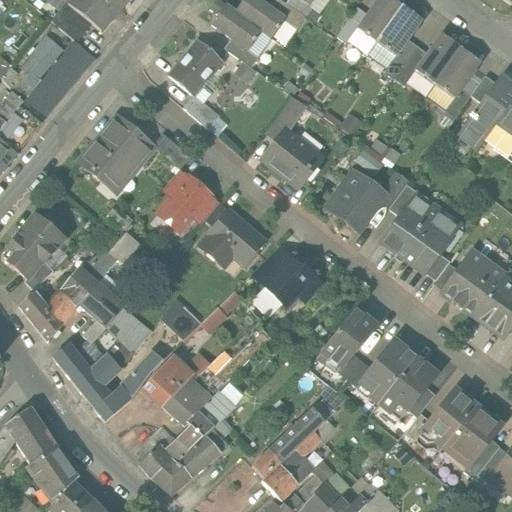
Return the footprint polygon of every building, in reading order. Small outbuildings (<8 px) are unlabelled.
[(117,13),(100,0),(71,0),(66,7),(72,11),(90,26),(100,34),(117,13)] [(127,0),(100,0),(117,13),(127,0)] [(269,10),(255,0),(244,0),(235,14),(260,32),(270,39),(275,31),(276,32),(279,29),(278,28),(283,21),(283,20),(269,10)] [(304,20),(277,0),(269,10),(283,20),(283,21),(296,31),(304,20)] [(377,0),(366,16),(347,42),(367,56),(376,44),(401,8),(390,0),(377,0)] [(235,14),(216,1),(209,11),(218,17),(211,27),(246,52),(251,44),(252,44),(254,42),(253,41),(260,32),(235,14)] [(401,8),(376,44),(395,58),(407,42),(421,22),(401,8)] [(356,9),(335,38),(345,45),(347,42),(366,16),(356,9)] [(72,11),(57,30),(73,43),(75,45),(90,26),(72,11)] [(460,50),(440,36),(426,55),(415,72),(434,86),(460,50)] [(395,58),(383,74),(393,81),(416,48),(407,42),(395,58)] [(22,105),(14,115),(0,132),(0,143),(10,152),(29,128),(30,117),(65,73),(69,68),(78,57),(83,51),(75,45),(73,43),(22,105)] [(221,65),(196,44),(168,78),(192,99),(221,65)] [(416,48),(393,81),(403,88),(415,72),(426,55),(416,48)] [(479,64),(460,50),(434,86),(453,100),(479,64)] [(78,57),(69,68),(72,71),(81,60),(78,57)] [(72,71),(69,68),(65,73),(75,82),(79,77),(72,71)] [(511,88),(501,80),(502,79),(501,77),(494,86),(480,106),(452,144),(472,159),(495,127),(511,139),(511,88)] [(494,86),(483,79),(469,98),(480,106),(494,86)] [(11,95),(0,107),(0,124),(4,127),(14,115),(22,105),(11,95)] [(218,120),(192,99),(183,110),(208,132),(218,120)] [(291,99),(266,134),(277,142),(284,133),(304,108),(291,99)] [(152,148),(117,119),(78,165),(115,196),(116,195),(113,192),(134,166),(137,169),(153,149),(152,148)] [(319,160),(284,133),(277,142),(262,161),(296,189),(319,160)] [(189,159),(162,136),(152,148),(153,149),(179,171),(189,159)] [(0,143),(0,173),(15,156),(10,152),(0,143)] [(177,174),(162,192),(171,200),(186,182),(177,174)] [(382,195),(353,174),(340,192),(345,196),(331,215),(357,234),(379,202),(384,196),(382,195)] [(397,175),(382,195),(384,196),(379,202),(389,209),(405,187),(408,183),(397,175)] [(171,200),(157,217),(178,235),(192,219),(208,200),(209,199),(188,181),(186,182),(171,200)] [(389,209),(388,212),(397,218),(410,200),(414,195),(405,187),(389,209)] [(208,200),(192,219),(201,226),(204,223),(217,208),(208,200)] [(397,218),(379,244),(424,277),(438,257),(456,233),(410,200),(397,218)] [(217,208),(204,223),(213,231),(227,215),(228,217),(230,214),(219,205),(217,208)] [(228,217),(227,215),(213,231),(199,248),(220,267),(229,257),(241,267),(253,253),(254,254),(264,243),(249,230),(246,234),(238,226),(238,225),(228,217)] [(34,218),(7,251),(17,259),(10,267),(26,281),(27,282),(42,264),(43,265),(44,264),(62,242),(34,218)] [(139,247),(125,235),(109,254),(118,262),(117,263),(122,267),(139,247)] [(61,294),(50,304),(49,303),(45,307),(44,308),(43,314),(59,329),(60,328),(77,307),(89,293),(95,287),(115,264),(117,263),(118,262),(109,254),(105,250),(90,266),(93,269),(85,278),(78,273),(61,294)] [(276,251),(250,276),(261,286),(286,261),(276,251)] [(502,276),(472,255),(472,254),(471,253),(457,273),(442,295),(440,297),(440,298),(441,297),(450,304),(450,305),(451,306),(452,305),(460,311),(459,312),(460,312),(461,311),(471,319),(471,320),(472,321),(501,281),(504,276),(503,275),(502,276)] [(438,257),(424,277),(434,284),(447,266),(448,264),(438,257)] [(286,261),(261,286),(285,310),(297,298),(312,282),(311,281),(300,269),(299,270),(287,259),(286,261)] [(42,264),(27,282),(26,281),(23,284),(32,293),(53,273),(44,264),(43,265),(42,264)] [(434,284),(432,287),(442,295),(457,273),(447,266),(434,284)] [(312,282),(297,298),(305,306),(322,289),(313,280),(311,281),(312,282)] [(511,288),(501,281),(473,320),(501,340),(507,332),(511,325),(511,288)] [(123,309),(95,287),(89,293),(77,307),(97,323),(105,330),(123,309)] [(45,307),(34,295),(18,308),(47,344),(48,344),(48,343),(60,329),(60,328),(59,329),(43,314),(44,308),(45,307)] [(187,313),(173,304),(158,323),(180,346),(201,325),(188,312),(187,313)] [(123,309),(105,330),(113,337),(104,351),(123,368),(150,333),(123,309)] [(352,314),(317,358),(326,366),(328,363),(338,371),(339,372),(351,357),(374,328),(361,317),(359,320),(352,314)] [(201,325),(180,346),(187,353),(213,327),(206,320),(201,325)] [(97,323),(82,338),(89,345),(105,330),(97,323)] [(211,376),(199,387),(204,392),(201,395),(209,403),(270,342),(262,333),(215,379),(211,376)] [(370,372),(355,390),(356,391),(359,388),(370,397),(367,400),(376,407),(412,362),(406,357),(407,355),(393,343),(370,372)] [(110,396),(102,387),(120,371),(104,358),(89,372),(66,346),(51,361),(104,424),(130,403),(148,376),(162,363),(153,354),(125,382),(110,396)] [(351,357),(339,372),(338,371),(335,375),(346,383),(361,364),(351,357)] [(170,364),(142,392),(161,410),(162,409),(178,392),(179,392),(188,382),(191,385),(208,369),(201,362),(188,374),(186,372),(182,376),(170,364)] [(412,362),(376,407),(397,424),(408,410),(424,390),(435,377),(421,365),(419,367),(412,362)] [(361,364),(346,383),(355,390),(370,372),(361,364)] [(188,382),(179,392),(178,392),(162,409),(171,418),(183,428),(185,427),(197,415),(209,403),(201,395),(191,385),(188,382)] [(424,390),(408,410),(418,417),(419,416),(434,397),(424,390)] [(428,423),(416,438),(417,439),(426,446),(434,445),(441,451),(475,408),(454,391),(428,423)] [(231,397),(217,412),(223,419),(231,412),(238,405),(234,400),(231,397)] [(338,410),(330,401),(322,408),(331,417),(338,410)] [(320,405),(268,453),(280,464),(300,445),(318,429),(331,417),(322,408),(320,405)] [(475,408),(441,451),(465,470),(466,470),(484,448),(500,428),(475,408)] [(29,409),(4,427),(14,442),(30,466),(55,448),(29,409)] [(239,422),(231,412),(223,419),(222,420),(231,430),(239,422)] [(197,415),(185,427),(187,429),(175,442),(187,454),(203,438),(211,430),(212,429),(197,415)] [(418,417),(403,436),(414,444),(417,439),(416,438),(428,423),(419,416),(418,417)] [(222,420),(212,430),(212,429),(211,430),(220,440),(231,430),(222,420)] [(4,427),(0,431),(0,462),(14,442),(4,427)] [(162,429),(149,439),(154,444),(154,445),(156,448),(157,447),(162,452),(175,442),(169,438),(162,429)] [(318,429),(300,445),(301,446),(306,452),(307,451),(310,451),(325,437),(318,429)] [(220,440),(211,430),(203,438),(219,454),(227,447),(220,440)] [(187,454),(176,465),(190,479),(219,454),(203,438),(187,454)] [(156,448),(138,465),(149,479),(170,459),(175,465),(176,465),(187,454),(175,442),(162,452),(157,447),(156,448)] [(301,446),(261,484),(278,501),(280,503),(283,501),(319,466),(306,452),(301,446)] [(30,466),(25,469),(51,506),(73,483),(77,479),(55,448),(30,466)] [(484,448),(466,470),(465,470),(462,474),(472,482),(476,477),(494,455),(484,448)] [(494,455),(476,477),(485,485),(493,476),(508,457),(498,450),(494,455)] [(511,451),(508,457),(493,476),(499,481),(497,485),(508,494),(511,491),(511,451)] [(268,453),(252,468),(263,480),(280,464),(268,453)] [(175,465),(170,459),(149,479),(170,497),(190,479),(176,465),(175,465)] [(315,480),(295,500),(303,507),(323,487),(315,480)] [(338,501),(328,511),(357,511),(359,511),(380,490),(373,482),(346,509),(338,501)] [(51,506),(48,510),(45,511),(82,511),(92,502),(73,483),(51,506)] [(323,487),(303,507),(308,511),(328,511),(338,501),(323,487)] [(380,490),(359,511),(360,511),(393,511),(397,509),(380,490)] [(37,511),(22,498),(9,511),(37,511)] [(265,511),(298,511),(303,507),(295,500),(289,506),(283,501),(281,503),(280,503),(278,501),(274,506),(272,504),(265,511)] [(102,511),(92,502),(82,511),(102,511)]
